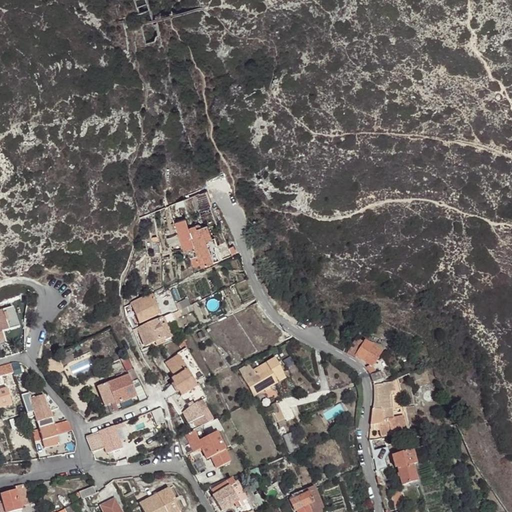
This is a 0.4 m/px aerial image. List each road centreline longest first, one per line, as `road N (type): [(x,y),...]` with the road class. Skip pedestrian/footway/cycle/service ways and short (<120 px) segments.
road 1 (residential): [(227,202),(268,311),(366,381),(363,446),(378,511)]
road 2 (residential): [(209,511),(184,468),(101,474),(87,467)]
road 3 (unclassified): [(28,362),(48,297),(31,281),(0,284)]
